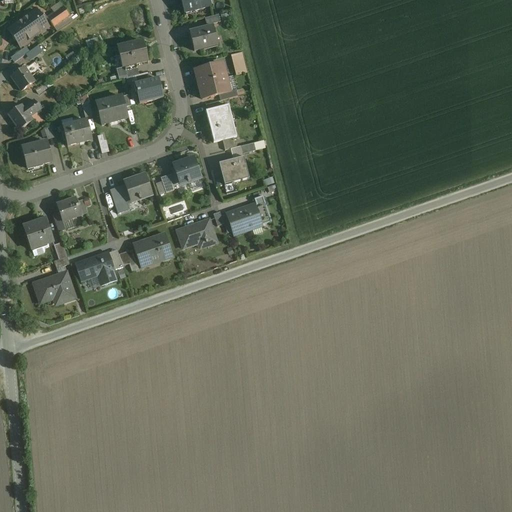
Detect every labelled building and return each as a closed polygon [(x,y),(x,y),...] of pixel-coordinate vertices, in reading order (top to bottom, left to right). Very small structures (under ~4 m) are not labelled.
[(207,0),(180,0),(184,14),(210,8),(207,0)] [(62,8),(48,19),(54,28),(69,17),(62,8)] [(36,11),(8,31),(20,47),(48,28),(36,11)] [(218,16),(204,20),(206,27),(220,23),(218,16)] [(212,29),(195,33),(195,32),(189,34),(194,52),(203,50),(203,49),(216,46),(216,47),(217,46),(212,28),(212,29)] [(142,42),(117,48),(122,69),(124,68),(136,65),(147,62),(142,42)] [(23,50),(9,59),(13,64),(26,55),(23,50)] [(247,74),(242,53),(231,56),(232,62),(234,62),(237,76),(247,74)] [(136,65),(124,68),(126,79),(134,77),(138,76),(136,65)] [(222,65),(195,72),(202,100),(218,96),(229,94),(229,93),(227,93),(223,80),(226,79),(225,79),(222,65)] [(24,68),(11,78),(21,92),(34,83),(24,68)] [(138,76),(134,77),(136,85),(149,82),(147,74),(138,76)] [(232,77),(225,79),(226,79),(223,80),(227,93),(229,93),(236,91),(232,77)] [(149,82),(136,85),(138,92),(136,93),(139,105),(162,99),(158,80),(149,82)] [(229,94),(218,96),(220,102),(237,97),(236,91),(229,93),(229,94)] [(86,95),(76,103),(77,106),(81,105),(88,104),(86,95)] [(128,96),(121,98),(124,109),(131,107),(128,96)] [(110,104),(97,107),(97,104),(96,104),(101,126),(127,120),(124,109),(121,98),(110,101),(110,104)] [(34,101),(23,108),(30,118),(36,114),(41,121),(45,118),(34,101)] [(217,103),(205,106),(207,112),(219,109),(217,103)] [(88,104),(81,105),(85,119),(92,117),(88,104)] [(22,106),(7,116),(18,132),(33,122),(30,118),(23,108),(22,106)] [(207,112),(205,112),(213,144),(222,142),(234,139),(236,138),(232,123),(234,122),(232,122),(228,107),(219,109),(207,112)] [(86,122),(62,128),(67,147),(91,141),(86,122)] [(51,127),(44,128),(46,139),(53,138),(51,127)] [(102,153),(108,152),(104,135),(98,136),(102,153)] [(234,139),(222,142),(224,152),(236,149),(234,139)] [(46,143),(21,149),(26,169),(27,169),(27,168),(42,165),(51,163),(46,143)] [(253,144),(240,148),(242,156),(255,152),(253,144)] [(192,159),(171,166),(174,174),(178,185),(185,182),(186,186),(188,186),(188,184),(200,179),(192,159)] [(243,159),(218,165),(224,186),(249,180),(243,159)] [(174,174),(159,179),(164,194),(172,191),(171,187),(178,185),(174,174)] [(142,176),(122,183),(123,187),(128,202),(135,200),(136,202),(139,201),(139,200),(149,197),(142,176)] [(123,187),(108,192),(113,207),(128,202),(123,187)] [(75,200),(56,207),(59,214),(62,224),(72,220),(81,217),(81,216),(77,204),(75,200)] [(83,202),(77,204),(81,216),(86,214),(83,202)] [(254,206),(235,213),(236,216),(242,233),(253,230),(252,226),(260,223),(254,206)] [(224,225),(219,213),(213,216),(217,228),(224,225)] [(59,214),(52,216),(58,234),(65,231),(62,224),(59,214)] [(236,216),(229,219),(227,215),(226,216),(234,236),(242,233),(236,216)] [(72,220),(62,224),(65,231),(74,228),(72,220)] [(53,243),(45,221),(23,229),(30,250),(53,243)] [(208,222),(177,232),(182,250),(205,243),(206,247),(216,244),(208,222)] [(164,235),(132,246),(139,267),(160,260),(160,262),(172,258),(164,235)] [(62,244),(53,247),(59,261),(67,258),(62,244)] [(117,252),(107,255),(113,272),(123,269),(117,252)] [(99,259),(92,261),(91,260),(76,266),(82,283),(100,276),(103,286),(115,282),(112,272),(113,272),(107,255),(98,258),(99,259)] [(132,256),(126,258),(131,272),(137,270),(132,256)] [(59,261),(54,263),(56,270),(69,266),(67,258),(59,261)] [(66,274),(34,286),(40,304),(63,297),(65,303),(75,300),(66,274)]
